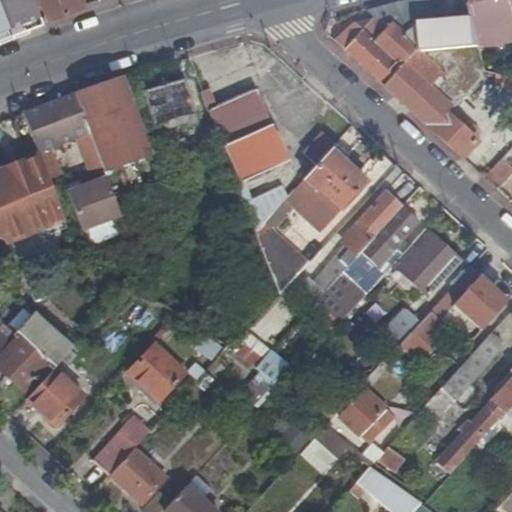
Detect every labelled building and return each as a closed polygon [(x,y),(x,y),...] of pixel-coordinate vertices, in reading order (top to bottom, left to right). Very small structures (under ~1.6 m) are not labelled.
[(0,0),(0,31),(36,17),(29,0),(0,0)] [(29,0),(36,17),(81,3),(80,0),(29,0)] [(460,0),(468,21),(507,10),(504,0),(460,0)] [(350,21),(332,39),(380,83),(415,46),(403,35),(390,23),(389,22),(381,32),(374,40),(361,28),(359,29),(350,21)] [(374,40),(381,32),(373,25),(361,28),(374,40)] [(475,44),(471,33),(439,35),(439,40),(433,40),(433,45),(475,44)] [(439,40),(439,35),(403,35),(415,46),(433,45),(433,40),(439,40)] [(466,63),(481,66),(475,44),(433,45),(415,46),(380,83),(426,125),(444,105),(446,103),(475,72),(466,63)] [(197,90),(190,66),(179,70),(181,80),(144,89),(152,120),(190,110),(194,119),(205,114),(197,90)] [(501,76),(500,84),(511,87),(511,74),(495,69),(494,74),(501,76)] [(117,78),(71,94),(94,162),(114,155),(127,150),(120,131),(133,127),(117,78)] [(203,88),(197,90),(205,114),(220,159),(225,174),(231,172),(233,179),(236,178),(250,174),(239,138),(263,129),(258,117),(250,93),(209,106),(203,88)] [(94,162),(71,94),(17,114),(31,150),(44,146),(70,137),(83,175),(97,170),(94,162)] [(472,126),(446,103),(444,105),(426,125),(458,155),(472,140),(471,138),(473,134),(472,126)] [(326,137),(315,128),(295,152),(305,161),(326,137)] [(305,161),(284,184),(321,216),(357,176),(334,155),(339,149),(326,137),(305,161)] [(51,165),(44,146),(31,150),(34,157),(38,169),(51,165)] [(509,170),(511,168),(502,161),(487,148),(471,166),(494,187),(509,170)] [(127,150),(114,155),(121,178),(134,174),(127,150)] [(511,168),(511,166),(511,150),(502,161),(511,168)] [(34,157),(0,170),(0,242),(57,220),(44,185),(38,169),(34,157)] [(242,198),(236,178),(233,179),(231,172),(225,174),(234,202),(242,198)] [(76,189),(61,194),(75,233),(114,218),(110,208),(106,197),(99,174),(84,179),(86,186),(76,189)] [(86,186),(84,179),(73,182),(76,189),(86,186)] [(276,193),(269,183),(242,198),(234,202),(243,230),(259,212),(276,193)] [(348,250),(393,200),(377,185),(350,215),(354,218),(336,238),(348,250)] [(151,191),(139,196),(147,217),(159,213),(151,191)] [(139,196),(124,202),(133,228),(149,222),(147,217),(139,196)] [(321,298),(335,312),(384,255),(393,246),(385,240),(409,213),(393,200),(348,250),(338,261),(335,265),(343,272),(321,298)] [(133,228),(124,202),(110,208),(114,218),(122,242),(136,236),(133,228)] [(304,253),(259,212),(243,230),(264,297),(304,253)] [(174,224),(161,227),(176,275),(153,303),(169,311),(193,285),(174,224)] [(393,246),(384,255),(420,288),(453,252),(422,224),(407,240),(402,235),(393,246)] [(304,279),(314,288),(335,265),(338,261),(329,252),(328,252),(304,279)] [(499,293),(462,260),(421,306),(430,313),(444,300),(471,323),(499,293)] [(32,282),(16,289),(29,317),(34,312),(51,294),(47,285),(35,290),(32,282)] [(414,314),(394,297),(367,328),(386,345),(396,334),(406,323),(414,314)] [(418,334),(434,317),(430,313),(421,306),(414,314),(406,323),(418,334)] [(52,372),(72,350),(34,312),(29,317),(12,336),(18,341),(0,359),(0,368),(23,391),(47,367),(52,372)] [(189,329),(180,323),(163,341),(174,351),(171,355),(179,363),(193,347),(182,337),(189,329)] [(406,323),(396,334),(408,344),(418,334),(406,323)] [(252,369),(267,349),(246,333),(231,352),(252,369)] [(193,349),(208,361),(219,347),(203,335),(193,349)] [(418,412),(433,426),(501,354),(498,352),(503,346),(491,335),(418,412)] [(126,372),(155,402),(183,374),(153,344),(126,372)] [(438,449),(451,462),(511,395),(511,368),(459,427),(438,449)] [(52,372),(24,402),(52,429),(82,397),(52,372)] [(272,385),(258,374),(239,397),(251,408),(272,385)] [(329,408),(339,397),(320,382),(312,392),(329,408)] [(317,421),(345,443),(379,407),(353,382),(339,397),(329,408),(317,421)] [(317,421),(329,408),(312,392),(302,383),(289,398),(317,421)] [(89,458),(104,472),(127,447),(134,439),(144,429),(128,415),(89,458)] [(279,441),(291,429),(279,418),(267,431),(279,441)] [(314,431),(300,419),(291,429),(279,441),(294,453),(314,431)] [(309,441),(297,455),(319,473),(330,459),(309,441)] [(371,442),(359,454),(368,461),(379,449),(371,442)] [(104,472),(103,473),(134,502),(159,475),(127,447),(104,472)] [(402,460),(387,450),(373,465),(388,475),(402,460)] [(353,487),(382,511),(405,511),(412,505),(369,469),(353,487)] [(167,501),(158,510),(159,511),(209,511),(197,501),(205,493),(187,478),(167,501)] [(167,501),(156,492),(137,511),(156,511),(158,510),(167,501)] [(418,511),(442,511),(419,497),(412,505),(418,511)]
